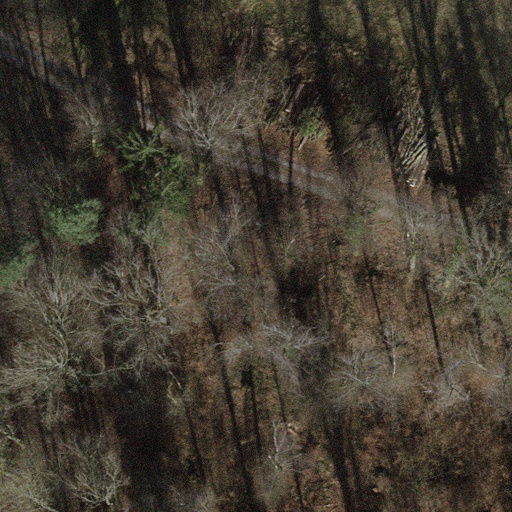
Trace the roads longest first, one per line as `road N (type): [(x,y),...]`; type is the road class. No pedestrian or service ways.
road 1 (track): [(511,243),(175,133)]
road 2 (track): [(0,37),(175,133)]
